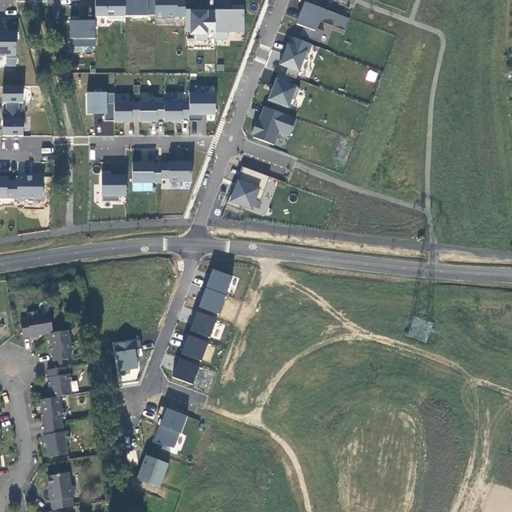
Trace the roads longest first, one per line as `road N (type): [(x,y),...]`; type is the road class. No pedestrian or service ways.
road 1 (tertiary): [(195,245),(511,275)]
road 2 (tertiary): [(0,264),(195,245)]
road 3 (residential): [(195,245),(134,413)]
road 4 (residential): [(220,143),(275,0)]
road 5 (residential): [(72,144),(220,143)]
road 6 (residential): [(14,371),(28,460),(0,505)]
